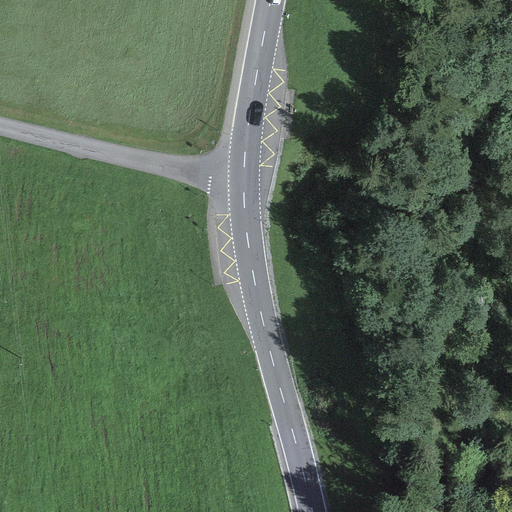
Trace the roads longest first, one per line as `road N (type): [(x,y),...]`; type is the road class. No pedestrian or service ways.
road 1 (secondary): [(271,0),(249,116),(244,210),(312,511)]
road 2 (track): [(0,127),(243,184)]
